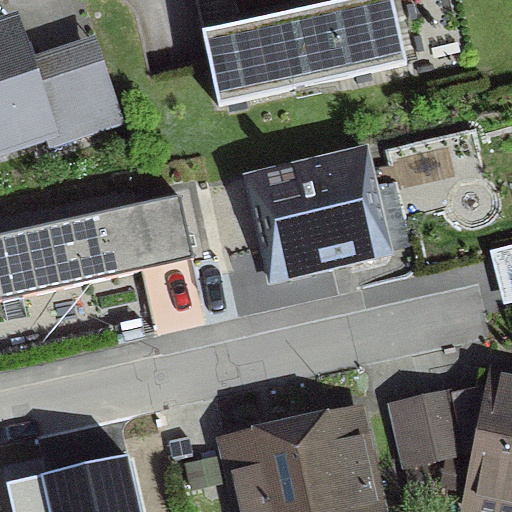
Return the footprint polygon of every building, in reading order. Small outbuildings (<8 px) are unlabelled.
[(386,0),(352,0),(196,36),(213,109),(401,66),(386,0)] [(0,148),(41,134),(45,147),(88,133),(68,75),(28,88),(7,27),(0,29),(0,148)] [(361,154),(242,183),(266,282),(384,254),(384,253),(403,248),(391,199),(373,203),(361,154)] [(0,303),(189,261),(175,199),(0,237),(0,303)] [(465,495),(511,504),(511,383),(489,379),(465,495)] [(432,462),(461,456),(448,398),(419,404),(432,462)] [(389,411),(403,469),(432,462),(419,404),(389,411)] [(312,428),(287,434),(304,511),(371,511),(350,414),(311,423),(312,428)] [(262,434),(223,443),(238,511),(304,511),(287,434),(263,439),(262,434)] [(141,511),(129,457),(43,476),(50,511),(141,511)] [(455,492),(461,466),(442,462),(436,488),(455,492)] [(422,469),(404,473),(410,499),(428,494),(422,469)]
